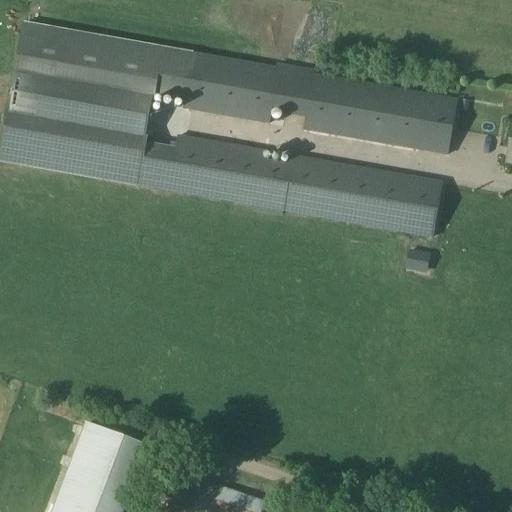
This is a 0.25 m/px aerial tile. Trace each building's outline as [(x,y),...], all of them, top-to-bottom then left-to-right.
[(185,101),(193,54),(24,24),(0,158),(0,162),(138,186),(155,95),(185,101)] [(305,118),(303,131),(447,156),(458,100),(315,75),(316,71),(277,64),(276,68),(193,52),(193,54),(185,101),(183,110),(270,124),(272,110),(287,111),(286,114),(305,118)] [(511,130),(507,162),(511,162),(511,86),(503,86),(500,104),(511,106),(511,130)] [(283,212),(433,239),(443,183),(290,156),(288,164),(264,160),(265,151),(178,136),(168,193),(252,208),(251,211),(282,217),(283,212)] [(165,224),(201,225),(201,213),(166,212),(165,224)] [(85,423),(51,511),(123,511),(148,446),(85,423)] [(262,511),(264,506),(265,503),(254,499),(220,487),(215,501),(246,511),(262,511)]
